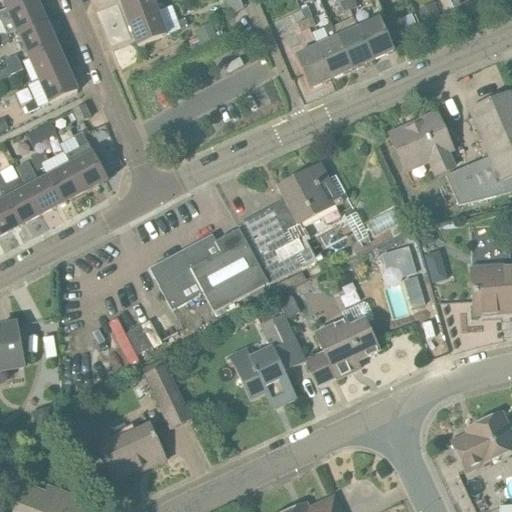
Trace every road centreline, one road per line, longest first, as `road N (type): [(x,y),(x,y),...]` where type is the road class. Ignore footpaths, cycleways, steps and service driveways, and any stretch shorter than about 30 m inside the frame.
road 1 (residential): [(148,201),(511,36)]
road 2 (residential): [(156,511),(383,413)]
road 3 (residential): [(148,201),(67,0)]
road 4 (residential): [(0,274),(148,201)]
road 5 (residential): [(383,413),(454,379),(511,364)]
